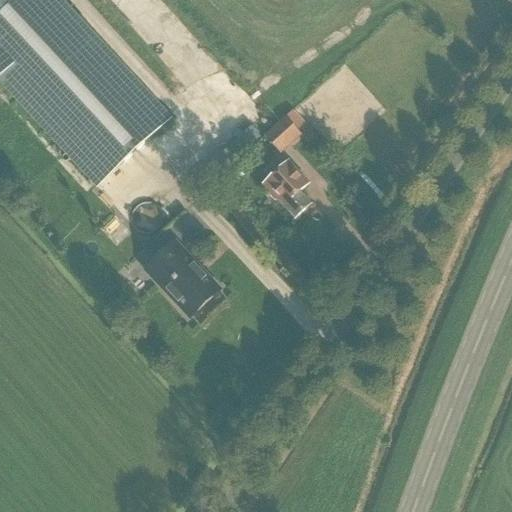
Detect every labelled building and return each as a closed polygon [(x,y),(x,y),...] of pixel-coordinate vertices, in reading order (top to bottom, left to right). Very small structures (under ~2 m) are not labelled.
[(7,0),(0,7),(0,85),(98,188),(171,120),(57,0),(7,0)] [(263,136),(280,155),(301,135),(284,117),(263,136)] [(282,170),(274,163),(264,172),(271,180),(264,186),(295,221),(312,206),(301,194),(309,186),(289,164),(282,170)] [(219,179),(228,189),(243,176),(234,165),(219,179)] [(157,262),(147,271),(159,284),(188,315),(194,309),(198,313),(214,298),(210,294),(216,289),(175,245),(157,262)]
